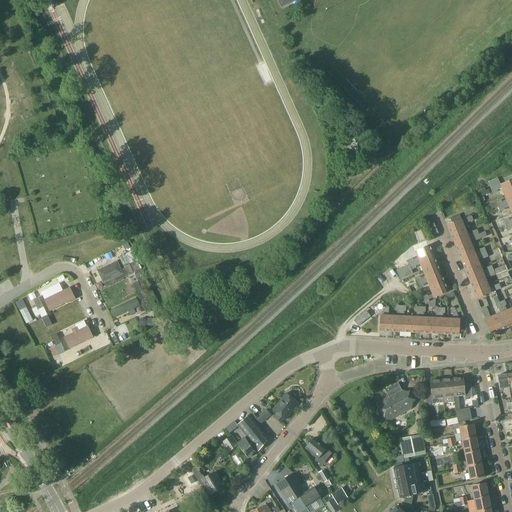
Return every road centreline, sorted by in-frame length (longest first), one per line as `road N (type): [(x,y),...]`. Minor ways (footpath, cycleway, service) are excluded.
road 1 (residential): [(321,350),(291,363),(133,496),(101,511)]
road 2 (residential): [(511,511),(480,353)]
road 3 (residential): [(236,511),(247,485),(328,381)]
road 4 (residential): [(104,330),(68,268),(0,302)]
road 5 (residential): [(480,353),(436,222)]
